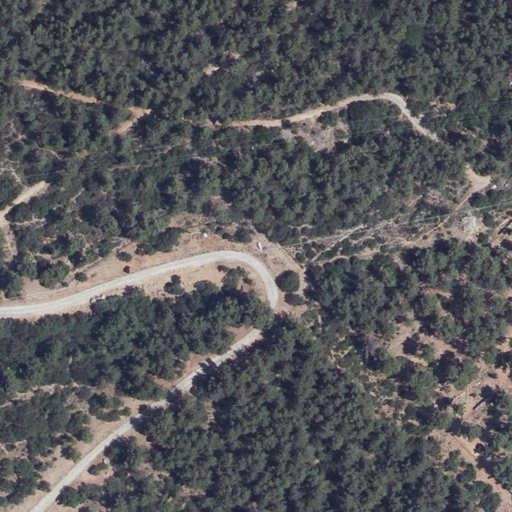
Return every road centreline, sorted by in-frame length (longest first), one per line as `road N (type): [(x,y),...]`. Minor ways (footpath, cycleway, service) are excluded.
road 1 (track): [(293,0),(0,212)]
road 2 (track): [(144,112),(0,77)]
